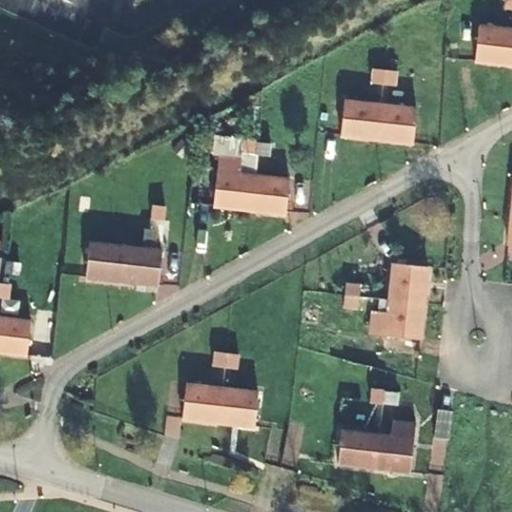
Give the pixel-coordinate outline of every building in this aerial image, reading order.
[(474,61),(508,65),(511,29),(478,26),(474,61)] [(376,139),(380,104),(345,100),(340,135),(376,139)] [(380,104),(376,139),(412,143),(416,108),(380,104)] [(247,210),(251,175),(216,171),(212,206),(247,210)] [(251,175),(247,210),(285,214),(288,179),(251,175)] [(145,228),(143,245),(159,247),(161,230),(145,228)] [(119,280),(123,246),(88,242),(84,276),(119,280)] [(123,246),(119,280),(155,284),(159,251),(123,246)] [(389,299),(423,303),(427,266),(393,263),(389,299)] [(357,310),(360,284),(346,282),(343,308),(357,310)] [(423,303),(389,299),(385,335),(419,339),(423,303)] [(0,319),(0,353),(25,357),(29,323),(0,319)] [(216,424),(220,389),(184,385),(180,420),(216,424)] [(220,389),(216,424),(254,429),(257,393),(220,389)] [(372,468),(376,433),(341,429),(337,464),(372,468)] [(376,433),(372,468),(409,473),(412,437),(376,433)]
